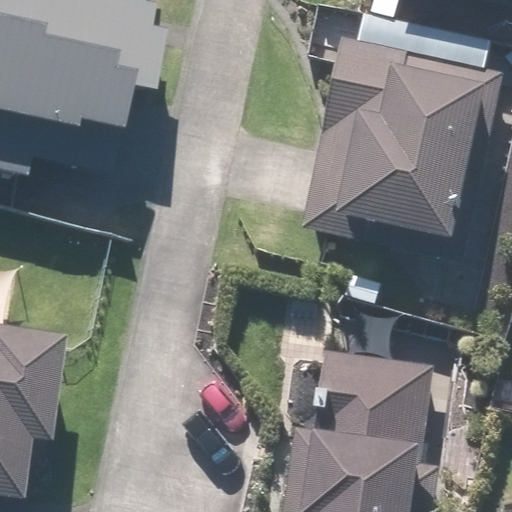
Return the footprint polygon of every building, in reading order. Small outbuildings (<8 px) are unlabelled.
[(134,0),(0,0),(0,190),(12,193),(15,170),(99,183),(114,92),(145,97),(154,40),(137,38),(140,16),(132,14),(134,0)] [(511,0),(401,0),(508,21),(511,0)] [(502,78),(340,43),(299,239),(447,271),(482,105),(495,108),(502,78)] [(411,511),(427,372),(387,368),(392,324),(341,319),(337,356),(329,355),(323,404),(349,407),(347,432),(321,429),(320,439),(289,436),(280,511),(411,511)] [(0,511),(9,511),(12,453),(42,455),(46,349),(0,347),(0,511)]
